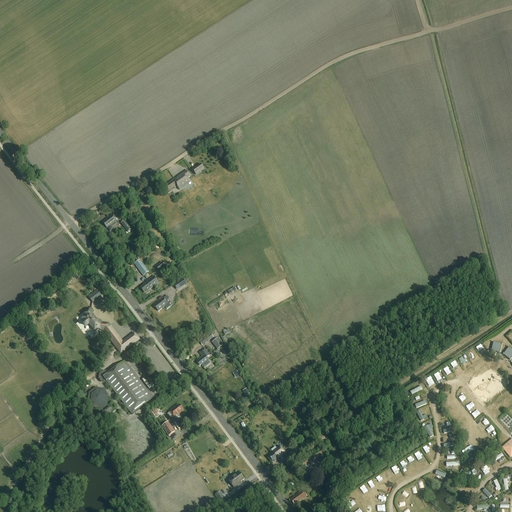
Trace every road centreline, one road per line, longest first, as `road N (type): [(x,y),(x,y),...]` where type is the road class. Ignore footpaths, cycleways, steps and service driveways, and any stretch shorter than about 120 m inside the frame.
road 1 (tertiary): [(292,511),(0,130)]
road 2 (track): [(63,227),(337,58),(427,31)]
road 3 (track): [(325,359),(223,130)]
